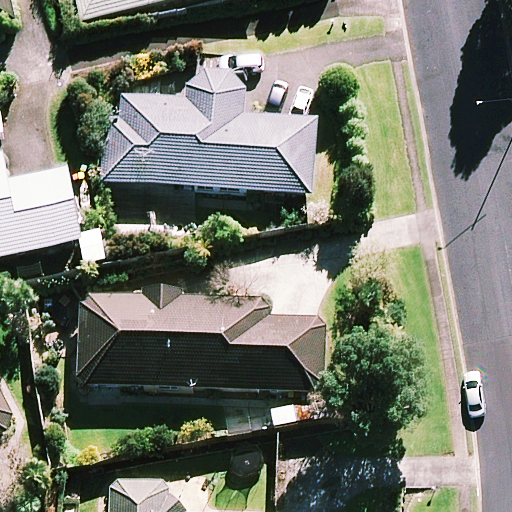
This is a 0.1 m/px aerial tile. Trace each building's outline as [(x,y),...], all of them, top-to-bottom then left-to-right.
[(0,0),(0,38),(13,37),(9,0),(0,0)] [(78,0),(85,30),(224,0),(78,0)] [(246,112),(111,100),(104,189),(314,207),(320,134),(245,127),(246,112)] [(11,193),(6,166),(0,166),(0,269),(84,253),(70,181),(11,193)] [(227,308),(84,302),(80,394),(322,405),(325,329),(275,327),(275,317),(227,315),(227,308)] [(0,448),(14,441),(0,414),(0,448)] [(179,511),(180,492),(113,490),(112,511),(179,511)]
